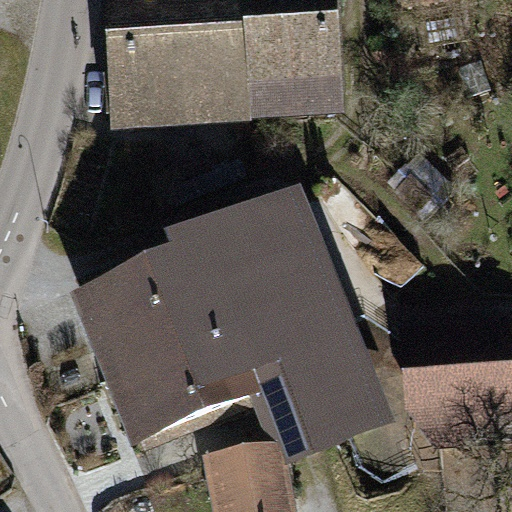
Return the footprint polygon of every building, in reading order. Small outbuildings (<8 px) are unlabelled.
[(251,109),(246,0),(114,0),(121,116),(251,109)] [(326,0),(246,0),(251,109),(331,105),(326,0)] [(407,0),(410,10),(462,0),(407,0)] [(491,91),(481,63),(459,70),(469,99),(491,91)] [(175,266),(84,302),(119,384),(326,301),(294,218),(259,213),(168,247),(175,266)] [(326,301),(119,384),(143,445),(261,397),(268,417),(271,415),(289,461),(377,426),(326,301)] [(503,345),(412,353),(417,410),(508,401),(503,345)] [(508,401),(417,410),(440,448),(511,443),(508,401)] [(275,460),(216,471),(223,511),(284,511),(283,500),(294,498),(289,465),(276,467),(275,460)]
